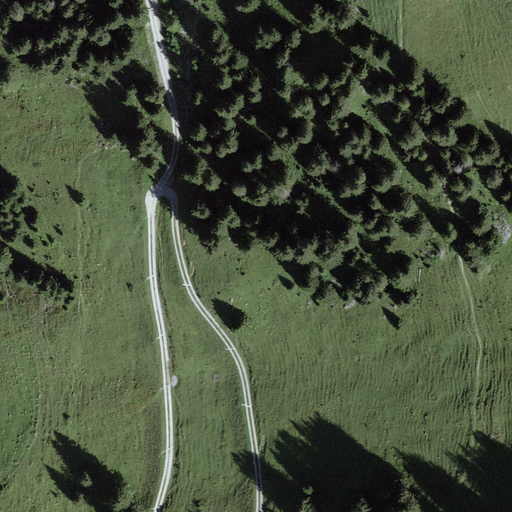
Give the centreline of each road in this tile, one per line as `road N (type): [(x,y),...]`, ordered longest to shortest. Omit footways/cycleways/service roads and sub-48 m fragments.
road 1 (track): [(260,511),(245,382),(185,276),(173,196),(162,184)]
road 2 (track): [(162,184),(154,199),(153,270),(170,447),(158,511)]
road 3 (track): [(150,0),(176,125),(176,157),(162,184)]
